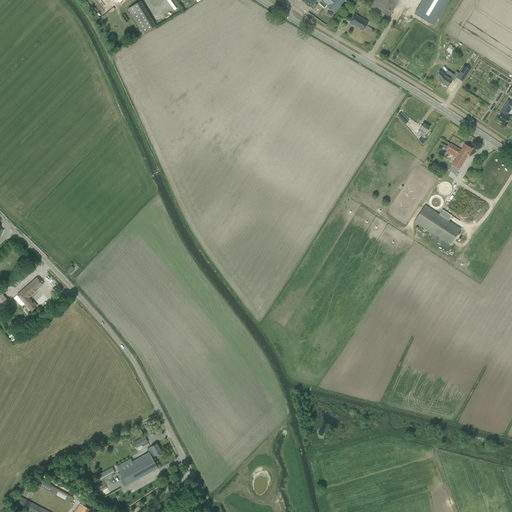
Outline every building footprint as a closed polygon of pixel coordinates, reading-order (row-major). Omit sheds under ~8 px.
[(327,7),(334,13),(345,0),(304,0),(310,6),(310,7),(312,9),(314,9),(317,6),(316,5),(314,3),(317,0),(316,0),(321,0),(328,5),(327,7)] [(375,0),(371,7),(389,17),(398,0),(375,0)] [(422,0),(414,14),(433,25),(448,0),(422,0)] [(128,9),(143,34),(156,26),(141,1),(128,9)] [(350,23),(363,31),(368,22),(355,14),(350,23)] [(463,66),(456,77),(462,82),(470,70),(463,66)] [(440,71),(436,77),(440,80),(439,82),(448,87),(453,80),(445,75),(445,74),(440,71)] [(498,120),(505,124),(509,118),(506,116),(508,112),(508,113),(511,109),(511,110),(511,102),(508,100),(500,112),(502,113),(498,120)] [(400,113),(398,116),(401,119),(406,124),(408,122),(403,116),(400,113)] [(421,135),(423,137),(430,127),(423,123),(420,129),(419,131),(422,133),(421,135)] [(454,176),(456,177),(458,173),(457,173),(459,169),(459,170),(472,149),(464,144),(461,150),(450,143),(446,150),(450,152),(449,154),(456,158),(448,170),(455,175),(454,176)] [(425,206),(414,222),(433,234),(430,238),(448,249),(450,245),(454,238),(461,229),(444,218),(441,216),(427,207),(425,206)] [(25,270),(30,275),(35,270),(30,265),(25,270)] [(33,281),(17,295),(25,304),(31,311),(33,310),(36,307),(36,306),(37,305),(35,303),(34,304),(29,298),(37,290),(36,289),(39,287),(39,288),(43,285),(37,278),(33,281)] [(0,292),(0,306),(2,309),(9,303),(2,294),(0,292)] [(50,305),(44,310),(46,313),(52,308),(50,305)] [(134,443),(137,448),(148,442),(145,437),(134,443)] [(131,458),(116,467),(120,473),(127,485),(158,468),(152,458),(162,453),(157,444),(152,446),(147,449),(149,452),(132,461),(131,458)] [(97,476),(100,481),(115,472),(112,467),(97,476)] [(74,496),(41,481),(39,487),(71,502),(74,496)] [(26,482),(21,492),(43,503),(48,494),(26,482)] [(13,503),(30,511),(49,511),(17,495),(13,503)]
